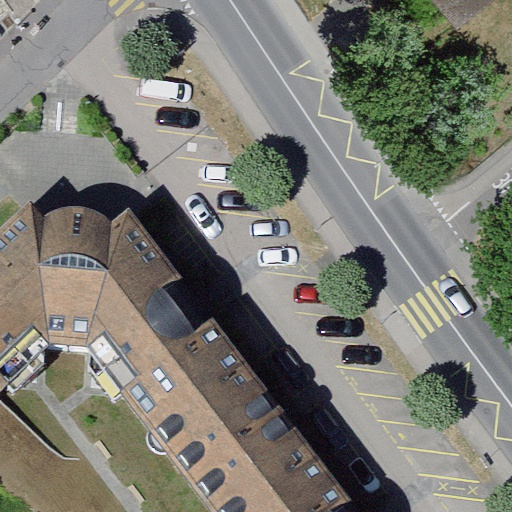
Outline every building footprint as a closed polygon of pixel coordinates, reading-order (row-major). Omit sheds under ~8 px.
[(432,0),(466,39),(511,0),(432,0)] [(20,201),(0,221),(0,307),(46,353),(79,355),(172,281),(123,215),(108,227),(86,214),(60,211),(38,219),(20,201)] [(172,281),(79,355),(188,491),(281,416),(172,281)] [(0,307),(0,398),(46,353),(0,307)] [(351,511),(281,416),(188,491),(204,511),(351,511)]
